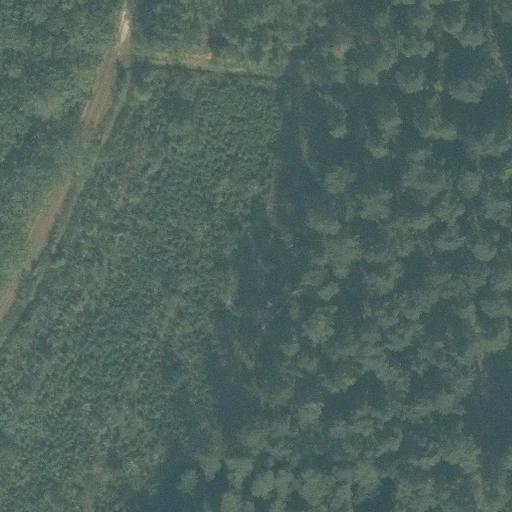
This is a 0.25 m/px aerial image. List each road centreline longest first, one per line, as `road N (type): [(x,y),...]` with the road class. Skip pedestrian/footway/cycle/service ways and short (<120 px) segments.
road 1 (track): [(110,75),(511,110)]
road 2 (track): [(135,0),(61,188),(0,298)]
